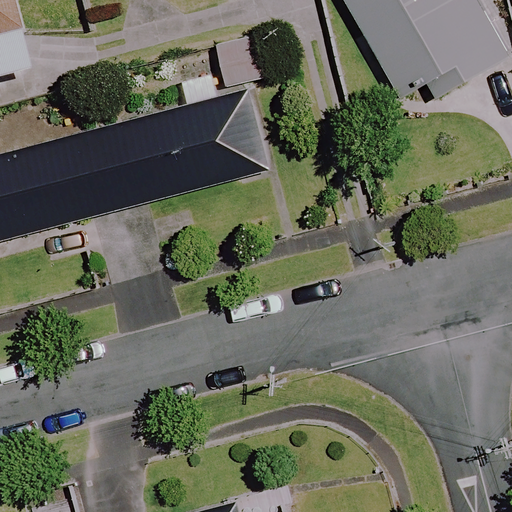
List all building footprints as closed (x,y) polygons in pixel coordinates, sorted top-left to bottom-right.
[(0,0),(0,82),(25,76),(6,0),(0,0)] [(344,0),(399,100),(428,84),(437,100),(507,62),(482,17),(505,12),(502,0),(344,0)] [(247,92),(278,83),(264,31),(209,46),(223,98),(247,92)] [(223,98),(0,156),(0,243),(268,173),(247,92),(223,98)] [(286,511),(248,511),(245,497),(192,511),(298,511),(298,509),(286,511)]
